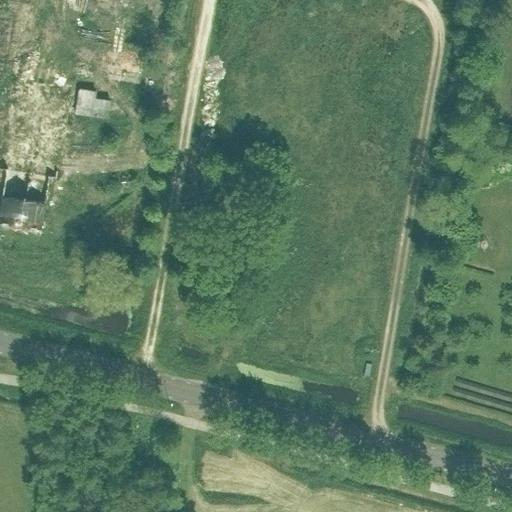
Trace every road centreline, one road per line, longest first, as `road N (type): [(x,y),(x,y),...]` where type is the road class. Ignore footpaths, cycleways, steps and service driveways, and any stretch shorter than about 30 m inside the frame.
road 1 (secondary): [(511,481),(0,343)]
road 2 (track): [(367,440),(438,36),(432,6),(420,0)]
road 3 (track): [(140,380),(209,0)]
